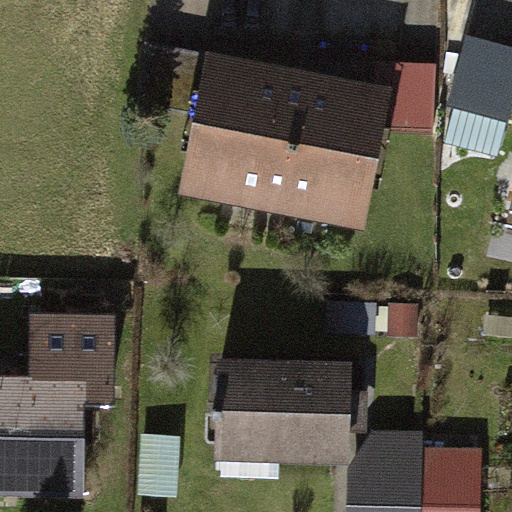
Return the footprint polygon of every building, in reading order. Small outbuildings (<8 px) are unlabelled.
[(511,121),(511,48),(468,37),(449,109),(511,126),(511,121)] [(390,95),(202,56),(173,195),(362,233),(390,95)] [(511,178),(503,209),(511,211),(511,178)] [(31,383),(0,383),(0,495),(76,496),(76,405),(114,405),(114,316),(32,316),(31,383)] [(347,363),(214,359),(212,456),(344,460),(347,363)] [(425,480),(358,479),(356,511),(485,511),(486,496),(425,494),(425,480)]
